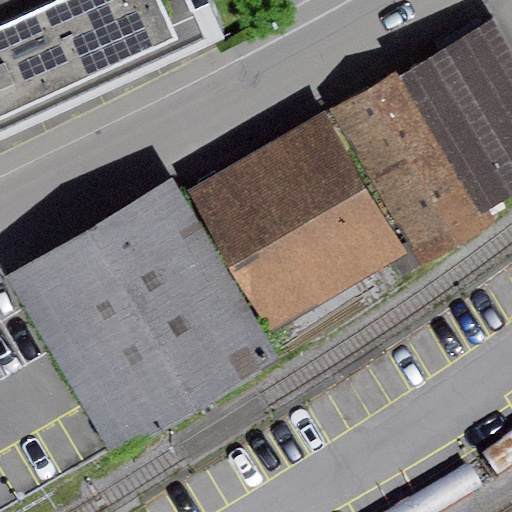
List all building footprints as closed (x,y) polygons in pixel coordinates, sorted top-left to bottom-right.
[(186,0),(13,0),(0,6),(0,152),(225,49),(210,15),(197,22),(186,0)] [(511,40),(494,8),(401,61),(483,204),(511,188),(511,40)] [(401,61),(333,101),(422,255),(490,216),(483,204),(401,61)] [(325,101),(191,178),(274,321),(408,243),(325,101)] [(280,345),(173,165),(9,263),(117,443),(280,345)]
